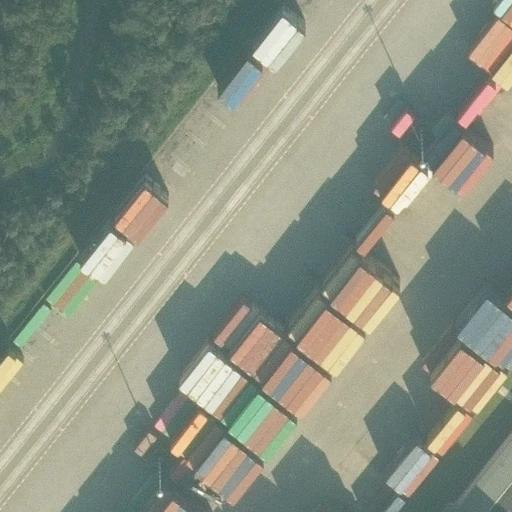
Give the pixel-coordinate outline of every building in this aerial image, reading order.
[(456,114),(473,121),(490,81),(473,73),(456,114)] [(429,96),(415,110),(436,132),(417,149),(428,161),(461,129),(429,96)] [(243,293),(229,308),(265,341),(245,362),(283,397),(295,384),(300,388),(321,365),(243,293)] [(219,416),(252,377),(223,352),(158,428),(194,459),(226,421),(219,416)] [(0,355),(0,382),(12,362),(0,355)] [(387,402),(419,427),(449,389),(418,364),(387,402)] [(385,405),(353,441),(383,468),(415,432),(385,405)] [(511,511),(511,430),(446,511),(511,511)]
